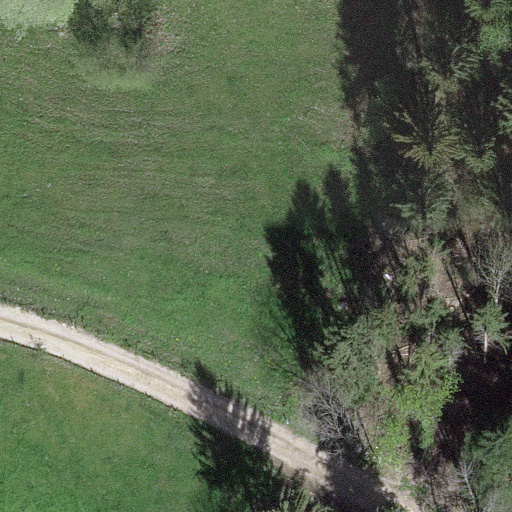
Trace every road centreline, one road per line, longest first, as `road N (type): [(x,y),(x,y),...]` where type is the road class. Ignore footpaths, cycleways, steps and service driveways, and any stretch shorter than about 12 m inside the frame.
road 1 (track): [(0,317),(165,383),(410,511)]
road 2 (track): [(444,0),(511,107)]
